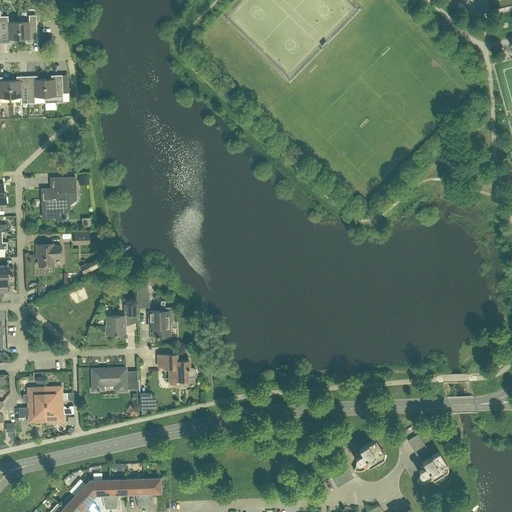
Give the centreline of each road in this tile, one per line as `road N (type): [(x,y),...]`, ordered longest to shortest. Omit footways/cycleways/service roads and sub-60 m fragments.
road 1 (tertiary): [(23,466),(278,411),(484,403)]
road 2 (residential): [(208,511),(227,503),(374,497),(408,457),(399,439)]
road 3 (residential): [(23,305),(19,174)]
